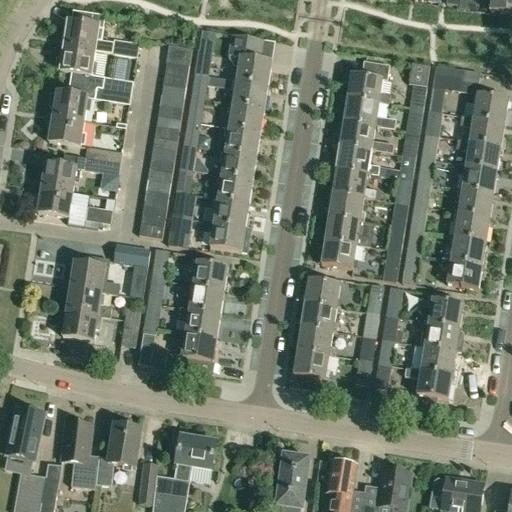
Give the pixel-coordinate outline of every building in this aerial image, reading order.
[(460,0),(448,0),(447,7),(460,9),(460,0)] [(511,0),(492,0),(491,13),(511,16),(511,0)] [(200,54),(197,77),(208,79),(215,35),(203,33),(200,54)] [(236,68),(239,69),(237,83),(269,88),(273,64),(254,60),(257,41),(234,37),(230,59),(236,68)] [(114,42),(113,50),(113,57),(138,60),(140,46),(114,42)] [(92,78),(96,53),(64,48),(63,58),(60,58),(57,60),(55,68),(57,71),(60,72),(60,73),(78,76),(76,86),(132,95),(134,84),(99,79),(92,78)] [(168,67),(190,70),(193,51),(169,48),(166,67),(168,67)] [(391,99),(382,98),(384,82),(389,83),(391,68),(366,64),(364,78),(352,76),(349,101),(381,106),(389,107),(391,99)] [(412,110),(424,112),(431,69),(414,66),(410,87),(416,88),(412,110)] [(166,77),(189,80),(190,70),(168,67),(166,77)] [(433,90),(435,90),(431,113),(443,115),(447,92),(460,94),(463,73),(436,69),(433,90)] [(164,87),(187,90),(189,80),(166,77),(164,87)] [(208,79),(197,77),(193,101),(204,103),(208,79)] [(233,107),(266,112),(269,88),(237,83),(237,86),(233,86),(232,95),(235,95),(233,107)] [(132,95),(76,86),(74,97),(57,94),(57,95),(51,94),(49,108),(55,109),(53,119),(84,124),(88,100),(96,101),(130,107),(132,95)] [(163,98),(185,102),(187,90),(164,87),(163,98)] [(478,96),(475,120),(507,126),(510,101),(478,96)] [(161,109),(184,112),(185,102),(163,98),(161,109)] [(204,103),(193,101),(189,124),(201,126),(204,103)] [(396,123),(378,120),(381,106),(349,101),(345,125),(377,130),(395,133),(396,123)] [(229,131),(262,136),(266,112),(233,107),(233,111),(229,111),(229,119),(231,119),(229,131)] [(159,120),(182,123),(184,112),(161,109),(159,120)] [(424,112),(412,110),(408,134),(421,136),(424,112)] [(443,115),(431,113),(427,137),(439,139),(443,115)] [(473,131),(471,144),(503,149),(507,126),(475,120),(461,118),(460,129),(473,131)] [(53,119),(49,144),(80,150),(84,124),(53,119)] [(182,123),(159,120),(158,130),(180,133),(182,123)] [(201,126),(189,124),(185,148),(197,150),(201,126)] [(394,148),(375,145),(377,130),(345,125),(341,149),(373,154),(393,157),(394,148)] [(180,133),(158,130),(156,141),(179,144),(180,133)] [(226,155),(258,160),(262,136),(229,131),(229,135),(225,134),(224,142),(228,143),(226,155)] [(405,158),(417,160),(421,136),(408,134),(405,158)] [(424,161),(436,163),(439,139),(427,137),(424,161)] [(179,144),(156,141),(154,152),(177,155),(179,144)] [(499,173),(503,149),(471,144),(458,142),(456,152),(469,154),(467,168),(499,173)] [(197,150),(185,148),(182,173),(193,174),(197,150)] [(381,170),(371,168),(373,154),(341,149),(338,172),(370,177),(379,179),(401,183),(401,182),(402,174),(381,170)] [(86,161),(121,166),(122,156),(87,150),(86,161)] [(177,155),(154,152),(152,162),(175,166),(177,155)] [(222,179),(254,184),(258,160),(226,155),(225,157),(222,157),(221,166),(224,166),(222,179)] [(119,178),(121,166),(86,161),(65,158),(63,169),(46,166),(42,190),(73,195),(77,172),(85,173),(119,178)] [(405,158),(402,174),(401,182),(413,184),(417,160),(405,158)] [(420,185),(432,187),(436,163),(424,161),(420,185)] [(175,166),(152,162),(151,173),(173,176),(175,166)] [(463,192),(495,197),(499,173),(467,168),(466,172),(463,171),(462,179),(465,180),(463,192)] [(377,194),(367,192),(370,177),(338,172),(334,196),(366,201),(376,203),(377,194)] [(149,183),(172,187),(173,176),(151,173),(149,183)] [(193,174),(182,173),(178,196),(189,198),(193,174)] [(218,202),(250,208),(254,184),(222,179),(221,182),(217,181),(217,190),(220,190),(218,202)] [(397,206),(409,207),(413,184),(401,182),(401,183),(397,206)] [(172,187),(149,183),(147,195),(170,198),(172,187)] [(416,208),(428,210),(432,187),(420,185),(416,208)] [(69,221),(73,195),(42,190),(37,215),(69,221)] [(459,215),(491,220),(495,197),(463,192),(463,196),(459,195),(459,203),(461,203),(459,215)] [(170,198),(147,195),(146,206),(168,209),(170,198)] [(189,198),(178,196),(174,220),(185,222),(189,198)] [(330,220),(362,225),(366,201),(334,196),(330,220)] [(214,226),(247,231),(250,208),(218,202),(218,205),(214,205),(213,214),(216,214),(214,226)] [(168,209),(146,206),(144,215),(167,219),(168,209)] [(394,229),(406,231),(409,207),(397,206),(394,229)] [(413,232),(425,234),(428,210),(416,208),(413,232)] [(86,223),(111,227),(113,213),(88,209),(86,223)] [(167,219),(144,215),(142,226),(165,229),(167,219)] [(456,239),(488,244),(491,220),(459,215),(459,220),(456,219),(455,227),(458,227),(456,239)] [(174,220),(170,243),(169,248),(181,250),(182,245),(185,222),(174,220)] [(362,225),(330,220),(327,244),(359,249),(372,251),(376,227),(362,225)] [(250,244),(245,243),(247,231),(214,226),(210,225),(209,237),(212,237),(210,250),(248,256),(250,244)] [(165,229),(142,226),(140,239),(163,242),(165,229)] [(390,253),(402,255),(406,231),(394,229),(390,253)] [(409,256),(421,258),(425,234),(413,232),(409,256)] [(452,263),(484,268),(488,244),(456,239),(455,243),(452,243),(451,251),(454,251),(452,263)] [(359,249),(327,244),(323,268),(355,273),(359,249)] [(114,259),(142,263),(140,273),(148,274),(151,253),(116,247),(114,259)] [(158,252),(157,258),(153,282),(165,284),(169,260),(170,254),(158,252)] [(397,285),(398,279),(402,255),(390,253),(386,278),(384,277),(383,283),(397,285)] [(416,288),(417,282),(421,258),(409,256),(404,286),(416,288)] [(87,267),(86,267),(75,265),(71,290),(112,296),(114,287),(107,286),(109,275),(108,275),(110,263),(88,259),(87,267)] [(480,292),(484,268),(452,263),(451,267),(444,266),(443,273),(450,274),(448,287),(480,292)] [(192,273),(196,274),(194,289),(226,294),(229,269),(197,264),(194,264),(192,273)] [(306,306),(338,311),(341,286),(310,281),(306,306)] [(373,287),(372,292),(368,316),(380,317),(384,294),(384,289),(373,287)] [(190,313),(222,318),(226,294),(194,289),(190,313)] [(112,296),(71,290),(67,314),(98,319),(110,321),(112,311),(103,309),(105,297),(112,298),(112,296)] [(403,297),(404,292),(392,290),(387,319),(399,321),(403,297)] [(433,301),(432,306),(429,305),(428,313),(431,313),(429,326),(461,331),(465,306),(433,301)] [(161,308),(149,306),(145,330),(157,332),(161,308)] [(303,330),(334,335),(338,311),(306,306),(303,330)] [(125,323),(139,325),(141,313),(127,311),(125,323)] [(186,336),(218,341),(222,318),(190,313),(180,311),(178,320),(189,322),(186,336)] [(98,319),(67,314),(63,340),(94,345),(98,319)] [(364,339),(376,341),(380,317),(368,316),(364,339)] [(384,343),(396,345),(399,321),(387,319),(384,343)] [(136,351),(139,325),(125,323),(121,348),(136,351)] [(457,355),(457,354),(461,355),(464,340),(459,339),(461,331),(429,326),(429,327),(424,326),(421,349),(457,355)] [(157,332),(145,330),(141,353),(154,356),(157,332)] [(303,330),(299,353),(330,358),(334,335),(303,330)] [(218,341),(186,336),(183,360),(168,358),(166,372),(197,377),(199,363),(215,365),(218,341)] [(360,362),(372,364),(376,341),(364,339),(360,362)] [(380,366),(392,368),(396,345),(384,343),(380,366)] [(421,373),(453,378),(457,355),(421,349),(419,361),(423,362),(421,373)] [(151,371),(154,356),(141,353),(138,369),(151,371)] [(299,353),(296,369),(295,378),(309,380),(307,393),(334,397),(336,383),(327,382),(330,358),(299,353)] [(372,364),(360,362),(356,387),(368,389),(372,364)] [(392,368),(380,366),(376,390),(388,392),(392,368)] [(436,413),(438,401),(449,403),(453,378),(421,373),(421,374),(406,372),(405,380),(420,382),(417,397),(410,396),(408,409),(436,413)] [(16,412),(6,459),(33,465),(43,418),(16,412)] [(72,491),(95,493),(99,460),(90,459),(94,428),(68,425),(63,465),(75,466),(72,491)] [(99,460),(95,493),(96,494),(97,489),(113,491),(116,468),(137,471),(143,433),(115,428),(110,461),(100,460),(99,460)] [(185,511),(193,470),(212,473),(217,445),(182,439),(177,467),(179,468),(176,487),(166,485),(164,497),(156,495),(154,511),(185,511)] [(277,509),(279,509),(278,511),(303,511),(310,461),(284,458),(277,509)] [(327,497),(334,498),(332,511),(350,511),(357,469),(332,465),(327,497)] [(139,506),(154,508),(157,479),(159,468),(144,466),(139,506)] [(41,511),(49,467),(47,481),(21,477),(18,493),(19,493),(17,502),(9,501),(7,511),(41,511)] [(49,467),(41,511),(55,511),(63,470),(49,467)] [(380,491),(378,509),(379,509),(392,511),(391,511),(405,511),(411,477),(383,472),(380,491)] [(435,501),(444,502),(442,511),(481,511),(485,488),(447,482),(439,481),(434,485),(432,496),(435,501)]
